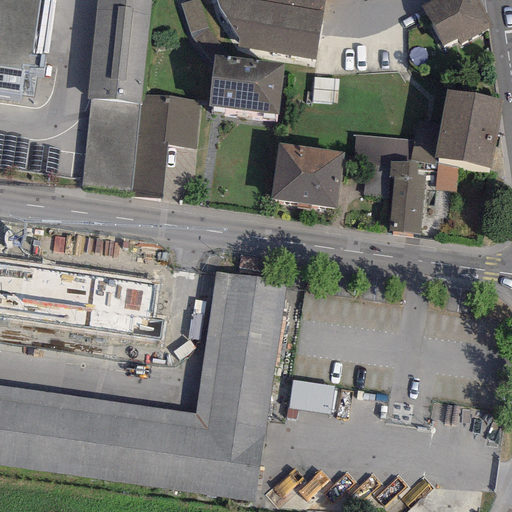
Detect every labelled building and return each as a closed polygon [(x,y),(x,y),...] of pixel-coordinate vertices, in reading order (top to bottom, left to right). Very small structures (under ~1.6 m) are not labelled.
[(0,0),(0,67),(21,71),(41,74),(43,57),(29,55),(36,0),(0,0)] [(140,104),(150,0),(96,0),(86,99),(90,99),(139,104),(140,104)] [(237,47),(314,60),(324,0),(215,0),(217,6),(238,39),(237,47)] [(477,0),(432,0),(420,7),(442,46),(456,39),(459,44),(491,26),(477,0)] [(283,64),(213,56),(207,107),(277,115),(283,64)] [(0,94),(18,97),(21,71),(0,67),(0,94)] [(501,100),(445,90),(439,125),(433,159),(489,168),(501,100)] [(143,95),(131,197),(160,200),(166,146),(194,150),(200,102),(143,95)] [(129,190),(139,104),(90,99),(81,185),(129,190)] [(432,165),(433,159),(439,125),(417,121),(414,140),(410,161),(432,165)] [(27,138),(0,134),(0,167),(55,175),(59,150),(26,145),(27,138)] [(414,140),(354,136),(351,163),(389,165),(389,161),(410,163),(410,161),(414,140)] [(344,153),(277,143),(270,199),(296,203),(295,207),(309,209),(309,205),(336,209),(344,153)] [(410,163),(389,161),(389,165),(388,177),(392,177),(388,232),(419,234),(424,164),(410,163)] [(157,283),(0,259),(0,315),(160,340),(163,320),(152,318),(157,283)] [(0,400),(203,430),(226,275),(214,273),(193,416),(0,388),(0,400)] [(0,468),(253,505),(285,284),(226,275),(203,430),(0,400),(0,468)] [(290,406),(332,412),(336,385),(293,380),(290,406)]
